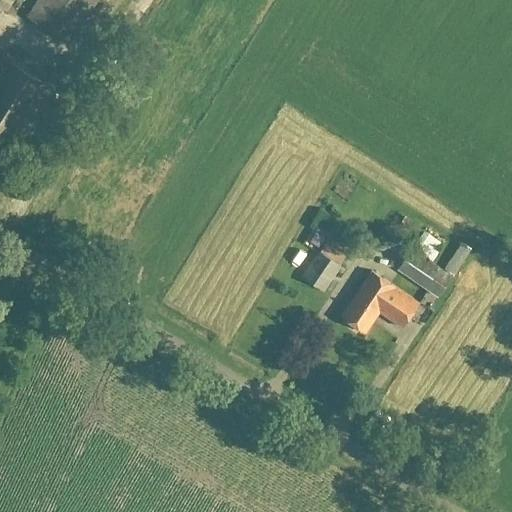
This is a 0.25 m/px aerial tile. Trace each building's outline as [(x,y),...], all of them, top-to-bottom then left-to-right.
[(14,0),(0,0),(0,10),(6,14),(14,0)] [(37,0),(25,18),(67,46),(98,0),(37,0)] [(18,145),(53,90),(2,57),(0,60),(0,153),(9,139),(18,145)] [(438,262),(448,249),(430,234),(420,247),(438,262)] [(410,250),(395,271),(436,299),(451,278),(410,250)] [(340,267),(317,252),(299,277),(322,294),(340,267)] [(339,317),(364,334),(378,313),(402,329),(418,304),(371,272),(339,317)]
